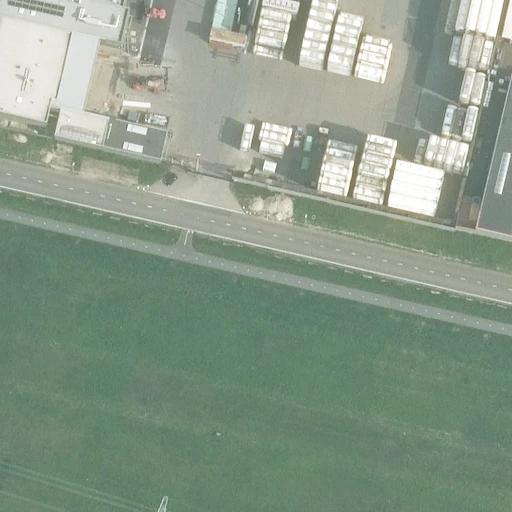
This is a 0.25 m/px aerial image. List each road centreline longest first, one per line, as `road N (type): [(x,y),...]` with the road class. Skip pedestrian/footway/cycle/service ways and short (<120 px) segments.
road 1 (unclassified): [(511,292),(0,173)]
road 2 (unknown): [(191,217),(225,81),(358,108)]
